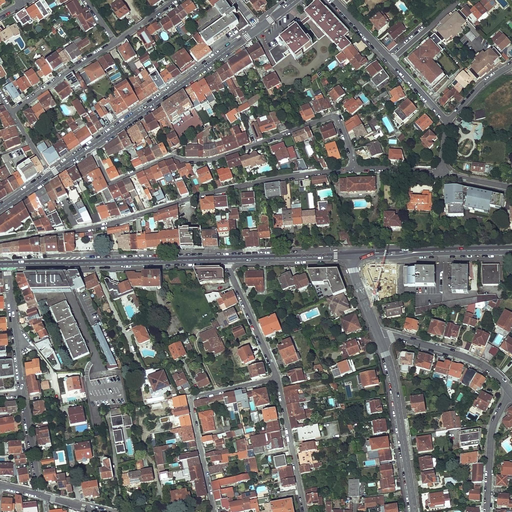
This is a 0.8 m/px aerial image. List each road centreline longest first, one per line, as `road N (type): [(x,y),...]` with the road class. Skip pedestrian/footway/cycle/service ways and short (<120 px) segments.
road 1 (residential): [(0,243),(110,223),(249,183),(355,168)]
road 2 (residential): [(355,168),(334,116),(212,159),(169,156),(111,182),(90,147)]
road 3 (primary): [(6,263),(227,258)]
road 4 (secondary): [(257,28),(90,147)]
road 5 (residential): [(214,511),(191,399),(278,378)]
road 6 (tertiary): [(379,337),(414,511)]
road 7 (primary): [(350,256),(511,249)]
road 8 (residential): [(379,337),(469,358),(511,391)]
road 9 (residential): [(305,511),(278,378)]
road 10 (residential): [(6,263),(22,394)]
road 11 (residential): [(278,378),(227,258)]
road 12 (residential): [(11,112),(116,42)]
road 13 (residential): [(486,511),(491,429),(511,391)]
road 14 (primary): [(227,258),(350,256)]
